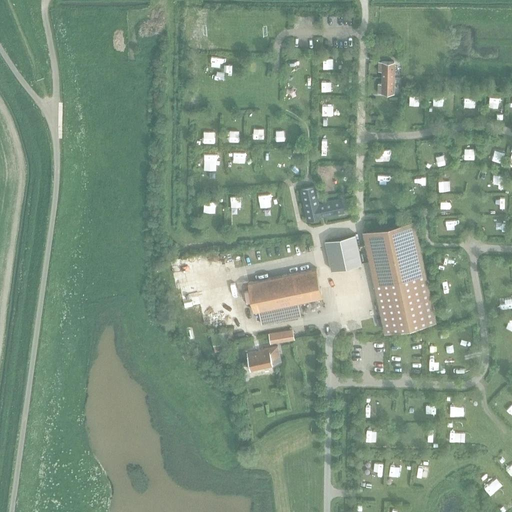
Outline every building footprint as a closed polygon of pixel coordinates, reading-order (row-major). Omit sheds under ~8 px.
[(380,61),(378,61),(378,70),(384,70),(384,77),(393,77),(394,61),(380,61)] [(327,72),(328,80),(337,80),(337,72),(327,72)] [(384,83),(378,83),(378,92),(393,92),(393,77),(384,77),(384,83)] [(413,98),(423,99),(424,89),(414,88),(413,98)] [(242,122),(229,121),(228,133),(241,134),(242,122)] [(333,136),(324,137),(325,146),(334,145),(333,136)] [(434,150),(445,146),(443,140),(432,144),(434,150)] [(286,142),(286,153),(295,153),(295,142),(286,142)] [(400,174),(400,164),(390,164),(390,175),(400,174)] [(500,182),(510,182),(510,172),(500,172),(500,182)] [(313,186),(300,189),(307,221),(320,217),(320,216),(341,212),(338,200),(317,204),(313,186)] [(247,198),(247,188),(236,188),(236,199),(247,198)] [(208,202),(217,202),(217,191),(207,192),(208,202)] [(367,262),(381,330),(434,319),(412,217),(359,229),(362,240),(367,262)] [(325,240),(331,270),(361,263),(356,242),(355,233),(325,240)] [(316,267),(246,282),(253,313),(259,312),(262,324),(301,316),(298,303),(310,300),(323,297),(321,290),(316,267)] [(360,309),(346,311),(348,322),(362,319),(360,309)] [(270,334),(271,341),(292,338),(291,332),(270,334)] [(226,342),(214,344),(215,351),(228,348),(226,342)] [(257,352),(247,354),(247,355),(251,369),(282,361),(278,346),(257,352)] [(428,395),(428,405),(438,405),(439,396),(428,395)] [(375,458),(379,467),(384,466),(381,456),(375,458)] [(395,500),(393,511),(399,511),(401,501),(395,500)]
